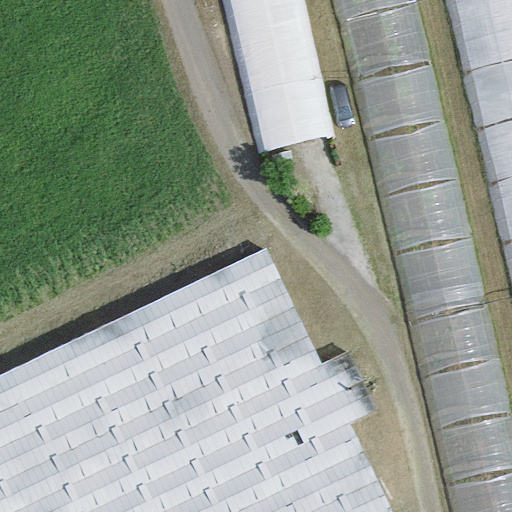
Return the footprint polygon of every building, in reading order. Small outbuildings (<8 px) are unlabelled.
[(226,0),(258,148),(334,132),(305,0),(226,0)] [(424,122),(403,0),(331,0),(353,134),(424,122)] [(511,0),(459,0),(511,282),(511,0)] [(511,511),(511,403),(466,126),(392,138),(453,511),(511,511)] [(265,248),(0,374),(0,511),(391,511),(349,423),(377,409),(349,350),(320,364),(265,248)]
